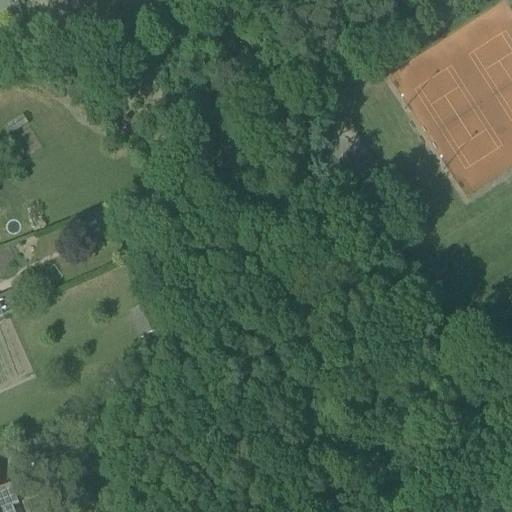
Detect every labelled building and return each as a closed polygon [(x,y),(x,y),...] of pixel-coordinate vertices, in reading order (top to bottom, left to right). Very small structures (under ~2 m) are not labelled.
[(56,0),(57,27),(70,27),(69,0),(56,0)] [(24,44),(53,45),(54,28),(24,27),(24,44)] [(117,230),(108,210),(94,216),(102,236),(117,230)] [(129,312),(140,339),(163,329),(152,302),(129,312)] [(11,485),(0,489),(0,511),(12,511),(11,508),(18,505),(15,496),(21,494),(17,485),(11,487),(11,485)]
